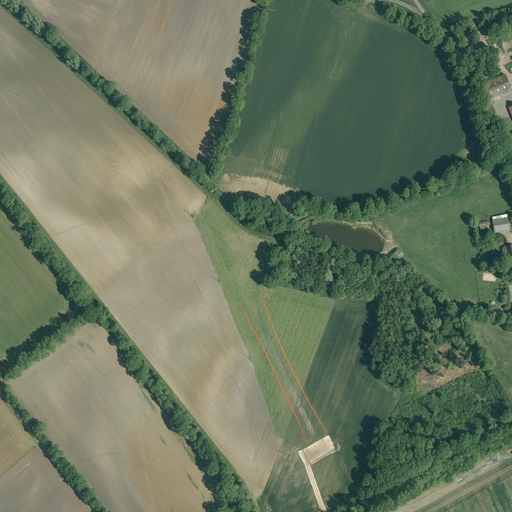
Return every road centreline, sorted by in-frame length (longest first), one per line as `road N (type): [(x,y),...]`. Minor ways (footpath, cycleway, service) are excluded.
road 1 (unclassified): [(416,0),(511,173)]
road 2 (unclassified): [(511,423),(352,511)]
